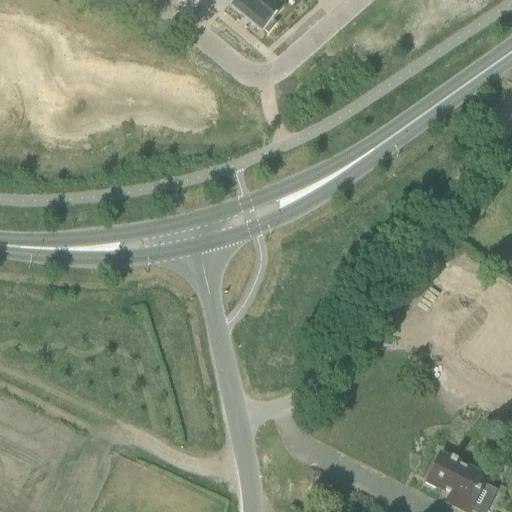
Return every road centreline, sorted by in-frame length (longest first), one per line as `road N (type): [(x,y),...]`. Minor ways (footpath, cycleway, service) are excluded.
road 1 (unclassified): [(511,100),(326,366),(293,397),(237,416)]
road 2 (residential): [(150,0),(249,76),(283,66),(360,0)]
road 3 (tertiary): [(199,246),(306,204),(375,148)]
road 4 (tertiary): [(375,148),(193,219)]
road 5 (tertiary): [(21,247),(46,258),(94,260),(199,246)]
road 6 (tertiary): [(193,219),(21,247)]
road 7 (unclassified): [(237,416),(199,246)]
road 8 (tertiary): [(511,52),(375,148)]
